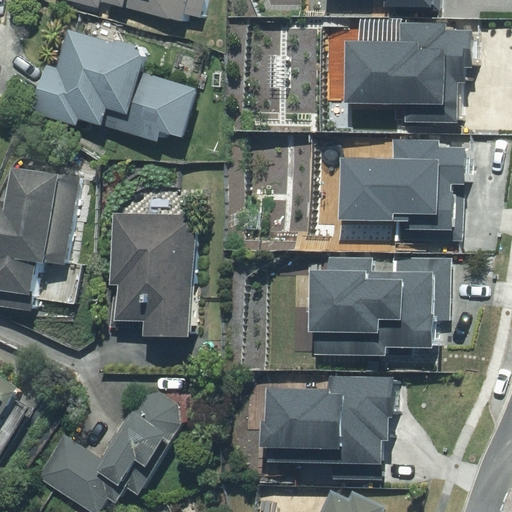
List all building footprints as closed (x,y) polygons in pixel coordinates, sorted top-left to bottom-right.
[(130,9),(174,22),(175,21),(189,24),(191,17),(206,21),(212,1),(209,0),(61,0),(104,11),(106,5),(129,12),(130,9)] [(444,125),(473,126),(474,62),(492,62),(493,29),(410,27),(410,44),(360,43),(358,107),(445,109),(444,125)] [(109,128),(165,146),(168,136),(188,143),(204,94),(148,76),(152,64),(144,50),(124,44),(120,46),(75,32),(62,71),(52,68),(37,115),(82,129),(84,123),(109,130),(109,128)] [(0,298),(80,304),(90,165),(67,164),(67,174),(24,171),(21,212),(4,211),(0,264),(0,298)] [(117,288),(129,289),(128,326),(160,326),(159,340),(204,341),(207,216),(119,214),(117,288)] [(456,258),(395,256),(394,273),(379,273),(380,257),(334,255),(333,274),(327,273),(324,335),(378,337),(378,357),(401,358),(401,350),(452,352),(456,258)] [(0,365),(0,471),(2,473),(17,448),(5,441),(19,417),(35,426),(44,411),(28,402),(37,388),(0,365)] [(340,475),(384,477),(386,413),(398,413),(399,382),(339,379),(338,393),(282,391),(279,457),(341,460),(340,475)] [(100,511),(115,511),(123,500),(133,507),(144,490),(154,497),(207,414),(158,382),(108,460),(72,437),(47,478),(100,511)] [(392,511),(393,509),(361,495),(358,501),(338,492),(328,511),(392,511)]
